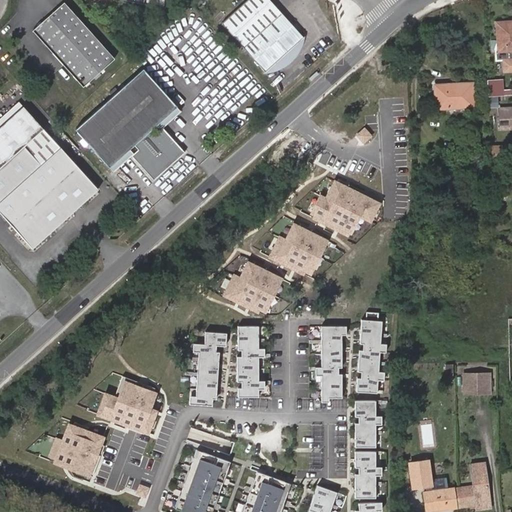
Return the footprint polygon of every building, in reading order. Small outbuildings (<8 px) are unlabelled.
[(247,0),(221,23),(242,47),(264,71),(266,72),(270,71),(274,70),(278,69),(282,67),(286,65),(289,62),(293,59),(295,56),(298,52),(300,49),(302,45),(303,41),(302,37),(279,13),(268,0),(247,0)] [(32,30),(83,85),(114,56),(63,1),(42,21),(39,20),(35,23),(36,26),(32,30)] [(511,21),(511,22),(511,18),(494,19),(494,27),(498,27),(498,39),(491,39),(491,51),(496,51),(496,60),(504,60),(504,71),(511,70),(511,21)] [(158,123),(177,106),(143,68),(75,129),(109,167),(127,151),(131,155),(153,179),(184,151),(162,127),(158,123)] [(502,80),(487,81),(488,96),(503,95),(502,80)] [(451,88),(435,89),(435,109),(473,107),(472,83),(451,84),(451,88)] [(181,111),(177,106),(158,123),(162,127),(181,111)] [(511,128),(511,108),(499,109),(500,129),(511,128)] [(0,211),(32,247),(97,188),(42,128),(21,147),(0,165),(0,211)] [(480,150),(479,140),(462,141),(462,151),(480,150)] [(506,146),(492,146),(493,160),(506,160),(506,146)] [(127,151),(109,167),(113,171),(131,155),(127,151)] [(312,216),(355,237),(364,220),(372,224),(383,204),(337,181),(328,199),(322,196),(312,216)] [(448,208),(449,194),(434,193),(433,207),(448,208)] [(268,258),(313,280),(332,239),(293,221),(285,238),(279,236),(268,258)] [(223,297),(268,318),(287,278),(248,259),(240,277),(234,274),(223,297)] [(366,316),(362,316),(360,340),(364,340),(363,346),(360,346),(358,368),(362,368),(361,375),(358,374),(357,388),(378,389),(379,376),(385,376),(385,368),(379,367),(381,348),(387,348),(387,340),(381,340),(383,317),(378,317),(379,309),(367,308),(366,316)] [(259,325),(238,325),(238,349),(242,349),(242,355),(238,355),(238,380),(242,380),(242,387),(238,387),(238,396),(259,396),(259,388),(265,388),(265,380),(259,380),(259,356),(265,356),(265,347),(259,347),(259,325)] [(346,325),(321,325),(321,366),(315,366),(315,374),(321,374),(321,401),(329,401),(329,397),(342,397),(342,373),(338,373),(338,366),(342,366),(342,333),(346,333),(346,325)] [(206,330),(205,342),(194,342),(193,350),(199,351),(196,394),(190,394),(190,402),(213,404),(213,398),(217,398),(220,350),(216,350),(217,344),(226,344),(227,331),(206,330)] [(489,374),(463,374),(463,394),(490,394),(489,374)] [(98,415),(151,434),(167,391),(127,377),(120,395),(107,390),(98,415)] [(376,397),(356,397),(356,413),(359,413),(359,419),(356,419),(356,443),(376,443),(376,421),(382,421),(382,412),(376,412),(376,397)] [(106,445),(109,435),(70,421),(55,462),(94,476),(106,445)] [(190,511),(211,511),(231,461),(198,448),(176,507),(190,511)] [(376,496),(376,473),(382,473),(382,465),(376,465),(376,449),(356,449),(356,465),(359,465),(359,472),(356,472),(356,496),(376,496)] [(432,491),(428,460),(409,463),(412,488),(427,486),(428,492),(424,492),(426,511),(457,508),(454,488),(432,491)] [(454,488),(457,508),(476,505),(490,504),(484,462),(470,464),(473,486),(454,488)] [(280,511),(291,483),(258,471),(242,511),(280,511)] [(330,511),(337,493),(318,485),(308,511),(330,511)] [(376,511),(376,510),(382,510),(382,501),(359,503),(359,510),(356,510),(355,511),(376,511)]
